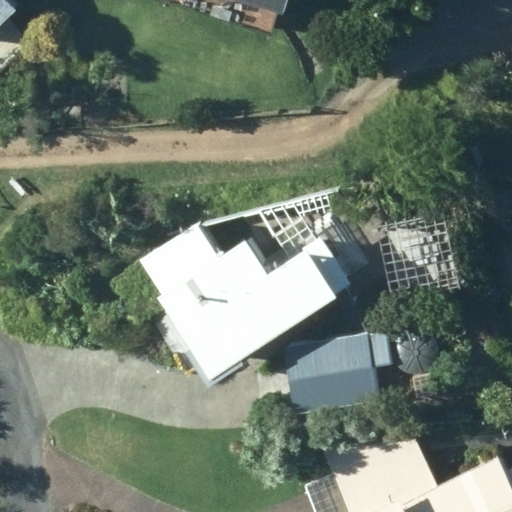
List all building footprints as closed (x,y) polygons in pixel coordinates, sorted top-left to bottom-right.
[(0,0),(0,45),(34,12),(22,0),(0,0)] [(240,0),(299,18),(304,0),(240,0)] [(236,262),(211,227),(155,268),(211,350),(201,357),(227,393),(262,369),(261,367),(355,301),(350,295),(360,290),(315,225),(305,232),(291,211),(272,226),(286,245),(270,255),(262,243),(236,262)] [(457,219),(386,230),(397,302),(467,292),(457,219)] [(304,419),(384,403),(371,334),(291,349),(304,419)] [(365,413),(367,430),(388,428),(386,410),(365,413)] [(511,511),(511,467),(508,459),(446,490),(419,434),(329,447),(342,474),(312,490),(322,511),(511,511)]
